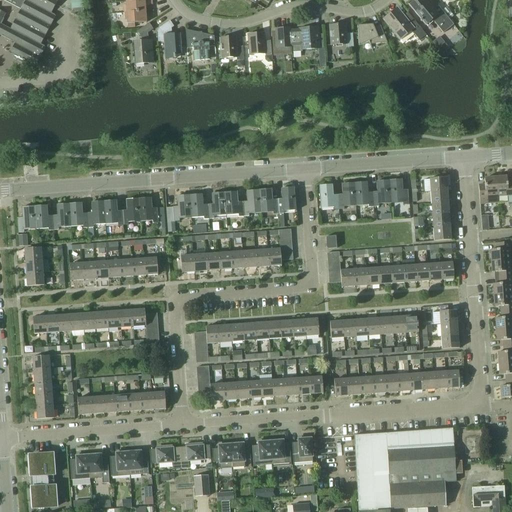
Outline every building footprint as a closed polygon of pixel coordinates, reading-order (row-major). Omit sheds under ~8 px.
[(50,13),(56,0),(11,0),(27,8),(14,32),(24,37),(39,45),(39,44),(55,16),(50,13)] [(152,5),(152,0),(126,2),(126,6),(124,6),(124,13),(146,12),(145,6),(152,5)] [(443,34),(453,25),(438,7),(433,10),(428,4),(427,4),(423,0),(416,0),(409,6),(425,26),(432,20),(443,34)] [(419,41),(426,36),(411,18),(407,22),(397,9),(383,20),(400,40),(411,31),(419,41)] [(146,23),(146,12),(124,13),(125,20),(127,20),(128,28),(135,28),(134,24),(146,23)] [(175,56),(181,55),(179,35),(171,35),(168,31),(174,27),(170,21),(160,28),(159,29),(158,30),(157,33),(158,43),(164,42),(165,60),(175,59),(175,56)] [(136,65),(153,63),(152,49),(149,49),(147,34),(153,30),(149,24),(137,32),(141,38),(141,42),(134,43),(136,65)] [(346,48),(353,48),(352,34),(346,35),(345,25),(329,26),(331,46),(346,45),(346,48)] [(370,45),(387,44),(381,28),(375,30),(372,25),(357,26),(359,46),(369,43),(370,45)] [(290,29),(276,30),(277,49),(291,48),(291,53),(302,52),(302,50),(318,49),(324,49),(323,35),(318,35),(318,28),(300,30),(300,33),(290,34),(290,29)] [(193,49),(193,56),(193,57),(194,58),(194,59),(194,60),(195,60),(196,61),(198,61),(199,62),(205,61),(206,61),(207,60),(208,60),(208,59),(209,58),(209,57),(209,56),(209,55),(209,47),(215,47),(214,37),(185,30),(187,49),(193,49)] [(265,56),(272,56),(270,41),(264,42),(264,34),(248,35),(249,55),(265,54),(265,56)] [(24,37),(14,56),(34,67),(44,47),(39,44),(39,45),(24,37)] [(236,61),(244,61),(243,47),(236,48),(235,38),(220,39),(221,59),(236,58),(236,61)] [(448,48),(440,38),(433,43),(442,54),(448,48)] [(433,55),(437,51),(433,46),(429,50),(433,55)] [(507,177),(495,178),(497,197),(511,195),(511,183),(507,184),(507,177)] [(429,179),(430,192),(446,191),(446,178),(429,179)] [(479,198),(497,197),(495,178),(484,179),(485,185),(478,185),(479,198)] [(389,182),(390,203),(402,202),(403,206),(408,206),(407,191),(403,192),(402,181),(389,182)] [(378,204),(390,203),(389,182),(376,183),(377,193),(372,194),(373,208),(378,208),(378,204)] [(354,184),(356,205),(368,204),(368,209),(373,208),(372,194),(368,194),(367,183),(354,184)] [(343,206),(356,205),(354,184),(342,185),(342,196),(338,196),(339,211),(343,210),(343,206)] [(333,211),(339,211),(338,196),(333,197),(332,186),(319,187),(320,208),(333,207),(333,211)] [(277,201),(278,216),(283,215),(283,211),(295,210),(293,189),(281,190),(282,200),(277,201)] [(273,216),(278,216),(277,201),(273,201),(272,190),(259,191),(260,212),(273,211),(273,216)] [(248,213),(260,212),(259,191),(247,192),(248,203),(243,203),(244,218),(249,218),(248,213)] [(447,203),(446,191),(430,192),(431,205),(447,203)] [(238,218),(244,218),(243,203),(238,204),(238,193),(224,194),(226,215),(238,214),(238,218)] [(214,216),(226,215),(224,194),(212,195),(213,205),(208,206),(209,221),(214,220),(214,216)] [(190,197),(191,218),(203,217),(204,221),(209,221),(208,206),(203,206),(202,196),(190,197)] [(179,219),(191,218),(190,197),(177,198),(178,208),(166,209),(168,233),(174,233),(174,224),(179,223),(179,219)] [(139,200),(140,221),(152,220),(153,224),(158,224),(158,230),(160,230),(165,229),(163,209),(152,210),(151,199),(139,200)] [(128,221),(140,221),(139,200),(126,201),(127,212),(123,212),(124,226),(128,226),(128,221)] [(119,227),(124,226),(123,212),(118,212),(117,202),(104,203),(105,223),(118,222),(119,227)] [(88,214),(89,229),(93,229),(94,228),(94,224),(105,223),(104,203),(91,203),(92,214),(88,214)] [(448,216),(447,203),(431,205),(432,217),(448,216)] [(83,229),(89,229),(88,214),(83,215),(82,204),(69,205),(71,226),(83,225),(83,229)] [(59,227),(71,226),(69,205),(57,206),(57,217),(53,217),(54,231),(59,231),(59,227)] [(49,232),(54,231),(53,217),(48,217),(47,207),(35,208),(36,228),(48,227),(49,232)] [(24,229),(36,228),(35,208),(22,209),(23,219),(17,220),(18,234),(24,234),(24,229)] [(449,228),(448,216),(432,217),(433,230),(449,228)] [(449,228),(433,230),(434,242),(450,241),(449,228)] [(26,235),(18,236),(19,246),(27,246),(26,235)] [(326,250),(336,249),(335,237),(325,238),(326,250)] [(490,262),(509,261),(508,243),(496,244),(496,250),(489,251),(490,262)] [(24,250),(25,263),(42,261),(41,249),(24,250)] [(267,251),(268,268),(281,267),(280,262),(280,255),(280,250),(267,251)] [(256,268),(268,268),(267,251),(255,252),(256,268)] [(255,252),(242,253),(243,269),(256,268),(255,252)] [(231,270),(243,269),(242,253),(230,254),(231,270)] [(206,272),(219,271),(218,254),(205,255),(206,272)] [(219,271),(231,270),(230,254),(218,254),(219,271)] [(194,273),(206,272),(205,255),(193,256),(194,273)] [(148,256),(143,256),(143,260),(145,276),(157,275),(156,259),(149,259),(148,256)] [(181,274),(194,273),(193,256),(180,257),(181,274)] [(132,277),(145,276),(143,260),(131,261),(132,277)] [(511,260),(509,261),(490,262),(491,273),(498,273),(498,279),(511,277),(511,260)] [(48,273),(48,261),(42,261),(25,263),(26,275),(42,274),(48,273)] [(120,278),(132,277),(131,261),(119,262),(120,278)] [(107,279),(120,278),(119,262),(106,263),(107,279)] [(83,281),(95,280),(94,263),(81,264),(83,281)] [(95,280),(107,279),(106,263),(94,263),(95,280)] [(452,263),(439,264),(440,281),(453,280),(452,263)] [(83,281),(81,264),(69,265),(70,282),(83,281)] [(439,264),(427,265),(428,282),(440,281),(439,264)] [(427,265),(415,266),(416,283),(428,282),(427,265)] [(415,266),(402,267),(403,284),(416,283),(415,266)] [(402,267),(390,268),(391,285),(403,284),(402,267)] [(390,268),(378,269),(379,285),(391,285),(390,268)] [(378,269),(365,270),(366,286),(379,285),(378,269)] [(365,270),(353,271),(354,287),(366,286),(365,270)] [(353,271),(340,272),(341,288),(354,287),(353,271)] [(42,274),(26,275),(27,288),(43,286),(42,274)] [(493,296),(511,294),(511,277),(498,279),(499,284),(492,285),(493,296)] [(511,294),(493,296),(494,307),(501,307),(501,313),(511,312),(511,294)] [(145,322),(145,316),(145,310),(132,311),(133,328),(146,327),(145,322)] [(121,329),(133,328),(132,311),(120,312),(121,329)] [(108,329),(121,329),(120,312),(107,313),(108,329)] [(439,313),(440,326),(456,324),(456,312),(439,313)] [(496,330),(511,329),(511,312),(501,313),(502,318),(495,318),(496,330)] [(96,330),(108,329),(107,313),(95,314),(96,330)] [(83,331),(96,330),(95,314),(82,315),(83,331)] [(71,332),(83,331),(82,315),(70,316),(71,332)] [(59,333),(71,332),(70,316),(57,317),(59,333)] [(46,334),(59,333),(57,317),(45,318),(46,334)] [(417,317),(404,318),(405,334),(418,333),(417,317)] [(34,335),(46,334),(45,318),(32,319),(34,335)] [(393,335),(405,334),(404,318),(392,319),(393,335)] [(368,337),(381,336),(379,319),(367,320),(368,337)] [(381,336),(393,335),(392,319),(379,319),(381,336)] [(317,320),(304,321),(306,337),(318,336),(317,320)] [(367,320),(354,321),(356,338),(368,337),(367,320)] [(293,338),(306,337),(304,321),(292,322),(293,338)] [(354,321),(342,322),(343,339),(356,338),(354,321)] [(281,339),(293,338),(292,322),(280,323),(281,339)] [(343,339),(342,322),(329,323),(331,340),(343,339)] [(269,340),(281,339),(280,323),(267,324),(269,340)] [(244,342),(256,341),(255,324),(243,325),(244,342)] [(256,341),(269,340),(267,324),(255,324),(256,341)] [(457,337),(456,324),(440,326),(441,338),(457,337)] [(232,343),(244,342),(243,325),(230,326),(232,343)] [(219,344),(232,343),(230,326),(218,327),(219,344)] [(206,333),(206,339),(206,345),(219,344),(218,327),(205,328),(206,333)] [(511,329),(496,330),(497,341),(503,341),(504,347),(511,346),(511,329)] [(457,337),(441,338),(442,351),(458,349),(457,337)] [(511,346),(504,347),(504,353),(498,353),(499,365),(511,363),(511,346)] [(32,358),(33,370),(50,369),(49,357),(32,358)] [(511,363),(499,365),(500,376),(506,375),(506,381),(511,380),(511,363)] [(51,382),(50,369),(33,370),(34,383),(51,382)] [(457,372),(445,373),(446,389),(459,389),(457,372)] [(434,390),(446,389),(445,373),(433,374),(434,390)] [(421,391),(434,390),(433,374),(420,375),(421,391)] [(409,392),(421,391),(420,375),(408,376),(409,392)] [(397,393),(409,392),(408,376),(396,377),(397,393)] [(372,395),(384,394),(383,377),(371,378),(372,395)] [(384,394),(397,393),(396,377),(383,377),(384,394)] [(322,378),(309,379),(310,395),(323,394),(322,378)] [(360,395),(372,395),(371,378),(359,379),(360,395)] [(285,397),(298,396),(296,379),(284,380),(285,397)] [(298,396),(310,395),(309,379),(296,379),(298,396)] [(348,396),(360,395),(359,379),(346,380),(348,396)] [(273,398),(285,397),(284,380),(272,381),(273,398)] [(348,396),(346,380),(334,381),(335,397),(348,396)] [(511,398),(511,380),(506,381),(507,386),(500,387),(501,399),(511,398)] [(260,399),(273,398),(272,381),(259,382),(260,399)] [(52,394),(51,382),(34,383),(35,395),(52,394)] [(248,400),(260,399),(259,382),(247,383),(248,400)] [(236,401),(248,400),(247,383),(234,384),(236,401)] [(223,402),(236,401),(234,384),(222,385),(223,402)] [(211,402),(223,402),(222,385),(209,386),(210,391),(210,397),(211,402)] [(164,393),(151,394),(152,410),(165,410),(164,393)] [(52,406),(52,394),(35,395),(36,407),(52,406)] [(140,411),(152,410),(151,394),(139,395),(140,411)] [(128,412),(140,411),(139,395),(126,396),(128,412)] [(115,413),(128,412),(126,396),(114,397),(115,413)] [(91,415),(103,414),(102,397),(89,398),(91,415)] [(103,414),(115,413),(114,397),(102,397),(103,414)] [(91,415),(89,398),(77,399),(78,416),(91,415)] [(52,406),(36,407),(37,420),(53,419),(52,406)] [(453,429),(385,434),(354,436),(358,511),(389,511),(390,510),(406,509),(427,507),(445,507),(444,483),(456,482),(453,429)] [(292,444),(293,464),(312,462),(311,439),(310,439),(310,436),(302,437),(302,440),(298,440),(298,443),(292,444)] [(272,466),(270,439),(262,440),(262,443),(258,443),(258,446),(252,447),(253,467),(272,466)] [(278,439),(270,439),(272,466),(291,464),(289,444),(283,444),(283,441),(278,442),(278,439)] [(220,469),(232,468),(230,442),(222,443),(222,446),(218,446),(218,449),(212,450),(213,463),(219,463),(220,469)] [(230,442),(232,468),(244,468),(244,461),(250,460),(249,447),(243,447),(243,444),(238,445),(238,442),(230,442)] [(186,448),(179,448),(181,469),(189,469),(188,462),(210,460),(209,446),(198,447),(198,444),(186,445),(186,448)] [(181,469),(179,448),(172,449),(172,446),(160,447),(160,449),(149,450),(150,464),(172,463),(173,470),(181,469)] [(135,449),(128,450),(129,476),(148,475),(147,455),(140,455),(140,452),(135,452),(135,449)] [(129,476),(128,450),(120,451),(120,454),(115,454),(116,457),(109,458),(111,478),(129,476)] [(71,481),(90,479),(88,453),(80,454),(80,457),(75,457),(76,460),(69,461),(71,481)] [(88,453),(90,479),(102,478),(103,484),(109,484),(107,458),(100,458),(100,455),(96,455),(95,453),(88,453)] [(35,509),(55,508),(51,455),(32,456),(32,458),(27,458),(29,477),(28,477),(28,483),(29,489),(30,489),(31,508),(35,508),(35,509)] [(195,498),(209,496),(207,477),(193,478),(195,498)] [(504,511),(504,500),(503,487),(471,489),(472,509),(491,508),(491,511),(504,511)] [(220,494),(216,494),(217,502),(233,501),(232,493),(220,494)] [(131,500),(122,500),(122,509),(131,508),(131,500)]
